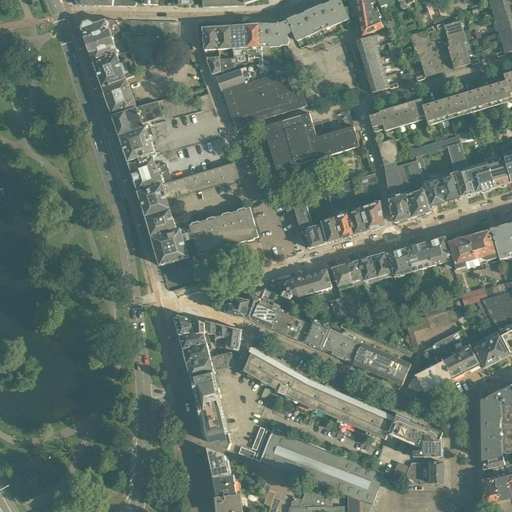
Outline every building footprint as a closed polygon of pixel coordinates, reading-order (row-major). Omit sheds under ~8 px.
[(218,8),(217,0),(203,0),(204,8),(218,8)] [(330,28),(349,20),(350,19),(348,7),(345,8),(341,0),(335,0),(289,19),(289,20),(294,32),(298,41),(317,33),(315,30),(329,24),(330,28)] [(372,5),(369,0),(357,0),(360,16),(374,10),(371,5),(372,5)] [(392,2),(391,0),(379,0),(380,1),(379,2),(389,25),(390,28),(391,29),(396,27),(395,23),(390,11),(387,12),(386,11),(395,7),(393,3),(392,2)] [(391,0),(392,2),(397,0),(398,0),(399,2),(402,10),(408,8),(407,5),(404,0),(391,0)] [(434,0),(423,0),(429,12),(433,23),(434,24),(443,20),(434,0)] [(507,0),(495,0),(490,2),(494,12),(510,7),(507,0)] [(511,17),(511,14),(510,7),(494,12),(496,22),(511,17)] [(374,10),(360,16),(361,26),(380,19),(381,18),(377,8),(374,10)] [(424,26),(433,23),(429,12),(419,15),(421,19),(417,21),(419,26),(423,25),(424,26)] [(483,27),(479,14),(473,16),(476,24),(474,24),(476,32),(480,31),(479,28),(483,27)] [(445,22),(446,26),(460,22),(458,17),(445,22)] [(511,17),(496,22),(500,33),(511,28),(511,17)] [(380,19),(361,26),(363,37),(384,28),(380,19)] [(282,46),(284,46),(288,46),(290,43),(288,35),(291,34),(294,32),(289,20),(286,21),(280,24),(260,25),(261,45),(269,44),(269,48),(282,47),(282,46)] [(89,22),(84,23),(82,28),(83,29),(82,29),(82,30),(85,38),(91,53),(94,63),(118,55),(112,37),(120,31),(116,21),(106,21),(94,25),(94,24),(93,25),(93,24),(89,22)] [(444,26),(445,28),(447,36),(464,31),(461,21),(460,22),(446,26),(445,26),(444,26)] [(404,28),(406,35),(407,35),(418,31),(415,24),(404,28)] [(262,60),(262,58),(261,45),(260,25),(245,26),(247,48),(248,59),(259,58),(260,67),(263,67),(263,66),(262,60)] [(248,59),(247,48),(245,26),(231,27),(233,50),(234,59),(235,68),(240,66),(245,64),(248,65),(248,59)] [(219,50),(233,50),(231,27),(217,28),(219,50)] [(205,51),(219,50),(217,28),(206,29),(204,31),(205,51)] [(511,39),(511,28),(500,33),(503,43),(511,39)] [(414,46),(430,41),(428,33),(427,31),(411,36),(414,46)] [(464,43),(465,44),(467,43),(464,31),(447,36),(450,47),(451,47),(464,43)] [(357,41),(360,52),(377,47),(379,46),(376,35),(357,41)] [(511,39),(503,43),(505,51),(506,53),(511,51),(511,39)] [(433,52),(430,41),(414,46),(417,58),(420,57),(420,56),(433,52)] [(448,47),(451,58),(467,53),(465,44),(464,43),(451,47),(450,47),(448,47)] [(360,52),(364,62),(380,57),(377,47),(360,52)] [(192,63),(198,61),(193,49),(188,51),(192,63)] [(423,67),(439,62),(436,51),(433,52),(420,56),(420,57),(423,67)] [(94,63),(103,87),(127,80),(127,79),(134,77),(130,67),(131,67),(131,65),(130,60),(128,60),(127,60),(125,52),(118,55),(94,63)] [(471,64),(470,62),(467,53),(451,58),(455,69),(471,64)] [(367,72),(383,67),(380,57),(364,62),(367,72)] [(219,58),(207,58),(213,75),(220,73),(219,60),(219,58)] [(234,59),(219,60),(220,73),(235,68),(234,59)] [(442,73),(439,62),(423,67),(425,75),(426,77),(442,73)] [(223,92),(223,93),(274,76),(274,70),(275,68),(263,66),(263,67),(260,67),(257,66),(253,66),(248,67),(241,70),(218,78),(223,91),(223,92)] [(367,72),(370,83),(386,78),(383,67),(367,72)] [(297,74),(274,70),(274,76),(223,93),(228,107),(236,128),(249,124),(307,107),(300,83),(297,74)] [(389,88),(389,86),(386,78),(370,83),(373,93),(389,88)] [(137,108),(127,80),(103,87),(112,114),(113,114),(113,115),(137,108)] [(507,83),(506,83),(500,85),(499,84),(499,83),(498,83),(497,84),(496,85),(494,86),(494,87),(486,89),(492,107),(511,101),(511,97),(511,94),(510,94),(507,83)] [(471,113),(492,107),(486,89),(479,91),(478,91),(478,90),(477,90),(475,92),(473,92),(473,93),(466,95),(471,113)] [(214,109),(214,108),(209,94),(197,98),(202,112),(214,109)] [(452,99),(445,101),(450,120),(471,113),(466,95),(458,97),(457,97),(457,96),(456,96),(454,98),(452,98),(452,99)] [(422,101),(415,103),(414,103),(414,101),(412,102),(411,103),(409,104),(409,105),(401,107),(407,125),(418,122),(427,119),(429,126),(450,120),(445,101),(437,104),(437,103),(436,102),(435,102),(434,104),(431,105),(432,105),(424,107),(422,101)] [(113,116),(120,136),(144,128),(143,125),(164,117),(159,102),(137,108),(113,115),(114,116),(113,116)] [(386,132),(407,125),(401,107),(394,109),(393,109),(393,108),(392,108),(390,110),(388,110),(388,111),(380,113),(385,130),(386,132)] [(310,113),(301,116),(304,124),(286,130),(283,121),(264,127),(277,172),(297,166),(295,161),(313,156),(315,161),(360,147),(354,127),(317,138),(310,113)] [(385,130),(380,113),(370,116),(375,133),(385,130)] [(150,126),(144,128),(120,136),(129,162),(134,161),(135,163),(150,158),(149,155),(155,153),(150,138),(154,137),(150,126)] [(461,143),(481,137),(478,129),(459,135),(461,143)] [(394,139),(378,144),(385,166),(396,163),(396,162),(401,161),(394,139)] [(449,147),(448,148),(453,168),(456,175),(462,197),(461,197),(462,198),(475,194),(469,171),(461,144),(457,145),(453,146),(449,147)] [(422,178),(428,176),(422,157),(416,158),(417,161),(422,178)] [(129,165),(138,192),(172,182),(167,164),(156,168),(152,158),(150,158),(135,163),(129,165)] [(397,167),(413,218),(432,213),(430,207),(425,190),(422,179),(417,161),(397,167)] [(489,166),(495,188),(511,183),(510,183),(504,161),(489,166)] [(223,167),(172,182),(138,192),(146,217),(171,210),(170,210),(173,209),(171,202),(170,199),(239,178),(234,163),(231,164),(228,165),(223,167)] [(395,224),(413,218),(397,167),(396,163),(385,166),(394,223),(395,223),(395,224)] [(469,171),(475,194),(495,188),(489,166),(469,171)] [(355,190),(377,183),(375,174),(352,180),(355,190)] [(439,181),(446,202),(461,198),(460,197),(459,197),(453,177),(439,181)] [(342,193),(351,190),(348,181),(340,184),(342,193)] [(432,206),(446,202),(439,181),(425,185),(432,206)] [(304,232),(309,249),(328,244),(322,224),(313,227),(305,199),(314,197),(312,190),(291,196),(293,202),(292,203),(301,233),(304,232)] [(367,232),(384,227),(380,200),(360,206),(361,209),(360,209),(367,232)] [(207,221),(200,222),(199,222),(193,223),(191,225),(190,226),(190,227),(187,228),(194,250),(195,250),(197,251),(198,255),(200,255),(202,256),(208,254),(209,252),(215,251),(217,251),(223,249),(224,248),(231,246),(233,247),(239,245),(240,243),(246,242),(248,242),(254,240),(255,239),(259,238),(250,208),(246,209),(245,208),(239,210),(237,212),(231,214),(229,213),(223,215),(222,216),(216,218),(214,217),(208,219),(207,221)] [(347,213),(354,236),(367,232),(360,209),(348,212),(347,213)] [(155,235),(155,236),(175,230),(174,229),(176,228),(171,210),(146,217),(152,236),(155,235)] [(334,216),(341,240),(354,236),(347,213),(348,212),(347,210),(334,214),(335,216),(334,216)] [(322,224),(328,244),(341,240),(334,216),(321,220),(322,224)] [(510,254),(511,253),(511,224),(492,230),(501,261),(511,258),(510,254)] [(175,232),(175,230),(155,236),(155,237),(153,238),(154,244),(157,255),(159,260),(161,266),(189,258),(188,252),(194,250),(187,228),(175,232)] [(488,263),(488,262),(498,259),(490,231),(484,233),(483,233),(476,235),(470,237),(479,267),(481,266),(480,265),(488,263)] [(468,270),(479,267),(470,237),(463,239),(449,243),(457,270),(467,267),(468,270)] [(452,265),(451,261),(452,261),(445,238),(426,243),(433,267),(444,263),(445,267),(447,270),(451,269),(452,265)] [(423,270),(433,267),(426,243),(407,249),(414,272),(413,272),(415,277),(416,276),(418,278),(422,277),(424,274),(423,270)] [(395,278),(413,272),(414,272),(407,249),(388,255),(395,278)] [(385,254),(373,257),(380,281),(392,277),(385,254)] [(380,282),(380,281),(373,257),(360,261),(367,286),(380,282)] [(365,286),(367,286),(360,261),(348,265),(355,287),(365,284),(365,286)] [(348,265),(333,269),(338,287),(339,287),(340,291),(348,289),(349,293),(356,291),(355,287),(348,265)] [(219,278),(217,271),(214,272),(213,271),(208,272),(208,273),(205,274),(207,281),(219,278)] [(332,288),(327,271),(307,277),(311,294),(317,312),(337,321),(331,302),(325,304),(321,291),(332,288)] [(311,294),(307,277),(288,282),(286,286),(288,291),(284,292),(283,296),(291,299),(293,295),(300,298),(311,294)] [(488,299),(482,300),(482,301),(483,301),(492,319),(496,328),(499,327),(501,329),(511,323),(511,282),(506,284),(509,293),(488,299)] [(506,283),(486,289),(488,299),(509,293),(506,284),(506,283)] [(488,299),(486,289),(485,289),(485,288),(471,292),(470,288),(465,290),(466,294),(464,295),(467,305),(482,301),(482,300),(488,299)] [(230,305),(228,306),(225,305),(223,312),(227,313),(228,314),(252,320),(260,302),(261,300),(266,289),(255,292),(250,293),(247,301),(237,298),(234,300),(233,306),(230,305)] [(262,303),(260,302),(252,320),(272,329),(280,311),(280,310),(279,310),(280,307),(274,304),(273,307),(268,305),(270,302),(263,299),(262,303)] [(349,324),(342,299),(331,302),(337,321),(347,325),(349,324)] [(486,322),(492,319),(483,301),(477,304),(486,322)] [(423,305),(427,317),(432,316),(438,314),(443,312),(446,312),(444,305),(430,309),(428,303),(423,305)] [(463,308),(455,312),(458,320),(467,316),(463,308)] [(453,310),(449,311),(452,323),(458,321),(453,310)] [(272,329),(288,336),(296,318),(280,311),(272,329)] [(447,324),(452,323),(449,311),(446,312),(443,312),(447,324)] [(443,312),(438,314),(441,326),(447,324),(443,312)] [(436,327),(441,326),(438,314),(432,316),(436,327)] [(436,327),(432,316),(427,317),(430,327),(431,329),(436,327)] [(180,336),(193,333),(190,320),(180,317),(179,317),(176,320),(176,321),(180,336)] [(427,317),(422,319),(424,329),(430,327),(427,317)] [(311,325),(296,318),(288,336),(303,343),(303,342),(311,325)] [(424,329),(422,319),(416,320),(419,330),(424,329)] [(196,321),(190,320),(193,333),(194,333),(195,335),(205,334),(206,323),(196,321)] [(413,332),(419,330),(416,320),(406,323),(409,333),(413,332)] [(303,342),(324,351),(333,330),(312,321),(311,325),(303,342)] [(206,323),(205,334),(217,333),(219,327),(206,323)] [(365,338),(367,335),(343,324),(341,328),(365,338)] [(511,324),(499,331),(500,333),(511,355),(511,324)] [(219,327),(217,333),(217,338),(227,337),(229,329),(219,327)] [(229,329),(227,337),(230,337),(229,346),(238,348),(240,332),(229,329)] [(347,336),(333,330),(324,351),(353,364),(362,344),(363,344),(363,343),(353,339),(354,336),(348,333),(347,336)] [(436,344),(454,379),(481,366),(470,345),(462,330),(436,344)] [(488,342),(498,362),(510,356),(500,336),(498,332),(493,334),(495,338),(488,342)] [(194,333),(193,333),(180,336),(184,350),(208,344),(205,334),(195,335),(194,333)] [(375,338),(374,342),(411,358),(413,353),(376,337),(376,338),(375,338)] [(475,349),(485,369),(498,362),(488,342),(486,338),(472,345),(475,349)] [(186,359),(188,365),(211,358),(208,344),(184,350),(185,355),(186,359)] [(353,364),(403,386),(412,365),(363,344),(362,344),(353,364)] [(440,387),(454,379),(436,344),(426,349),(423,355),(430,368),(440,387)] [(245,369),(243,375),(257,381),(257,383),(272,389),(273,388),(275,390),(282,393),(285,395),(299,403),(386,441),(389,434),(390,433),(395,420),(394,420),(395,418),(308,381),(295,374),(269,359),(254,350),(253,352),(245,369)] [(232,352),(211,358),(188,365),(191,378),(215,372),(236,367),(232,352)] [(412,379),(409,388),(419,393),(424,390),(426,394),(440,387),(430,368),(416,376),(417,377),(412,379)] [(219,386),(218,385),(216,375),(216,372),(215,373),(215,372),(191,378),(194,390),(205,442),(208,441),(209,443),(229,451),(231,445),(232,445),(219,386)] [(511,388),(511,387),(501,392),(483,402),(483,461),(503,456),(509,454),(511,453),(511,388)] [(265,390),(261,397),(266,399),(270,393),(265,390)] [(288,411),(276,406),(274,411),(286,416),(288,411)] [(395,420),(390,433),(392,434),(391,436),(421,449),(421,452),(414,452),(414,458),(430,458),(444,458),(443,441),(440,441),(443,434),(397,414),(395,420)] [(265,429),(260,428),(252,449),(257,451),(265,429)] [(272,434),(266,432),(256,461),(259,463),(272,434)] [(256,453),(241,448),(239,454),(253,459),(256,453)] [(207,449),(207,451),(208,450),(209,458),(209,459),(209,460),(210,460),(211,468),(211,469),(212,469),(213,477),(213,478),(232,476),(231,473),(229,474),(225,456),(207,449)] [(511,464),(509,454),(503,456),(483,461),(484,471),(493,469),(505,466),(511,464)] [(328,456),(319,478),(394,508),(396,503),(399,504),(396,510),(401,511),(400,511),(409,511),(415,499),(405,499),(409,491),(410,492),(416,492),(416,475),(415,475),(415,474),(407,474),(404,481),(408,483),(407,484),(403,482),(403,484),(402,486),(328,456)] [(460,511),(460,508),(443,508),(443,502),(440,502),(440,492),(443,492),(443,484),(440,484),(440,475),(443,475),(443,463),(415,463),(415,474),(415,475),(416,475),(416,492),(426,492),(426,509),(422,509),(422,511),(460,511)] [(500,501),(511,498),(507,476),(508,476),(505,466),(493,469),(495,477),(494,478),(500,501)] [(235,476),(232,476),(213,478),(217,498),(239,496),(239,495),(237,495),(235,476)] [(262,491),(265,484),(267,480),(260,478),(256,489),(262,491)] [(488,504),(500,501),(494,478),(484,480),(484,501),(488,504)] [(265,484),(262,491),(260,498),(266,500),(269,491),(271,487),(265,484)] [(304,499),(298,499),(292,504),(292,508),(290,508),(289,510),(289,511),(344,511),(344,507),(332,507),(332,503),(334,496),(320,491),(320,490),(310,486),(304,499)] [(269,491),(266,500),(264,504),(269,506),(269,511),(270,511),(274,498),(276,494),(269,491)] [(217,498),(218,511),(243,511),(241,495),(239,496),(217,498)] [(274,498),(270,511),(276,511),(281,500),(274,498)]
